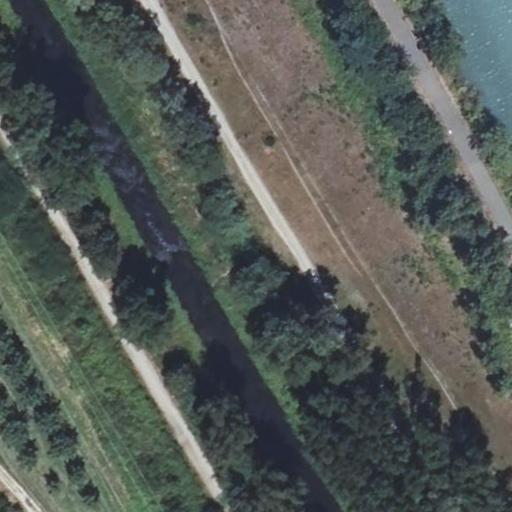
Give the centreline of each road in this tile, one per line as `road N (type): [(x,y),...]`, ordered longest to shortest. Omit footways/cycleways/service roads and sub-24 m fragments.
road 1 (track): [(457,511),(148,0)]
road 2 (track): [(204,0),(511,499)]
road 3 (track): [(0,121),(233,511)]
